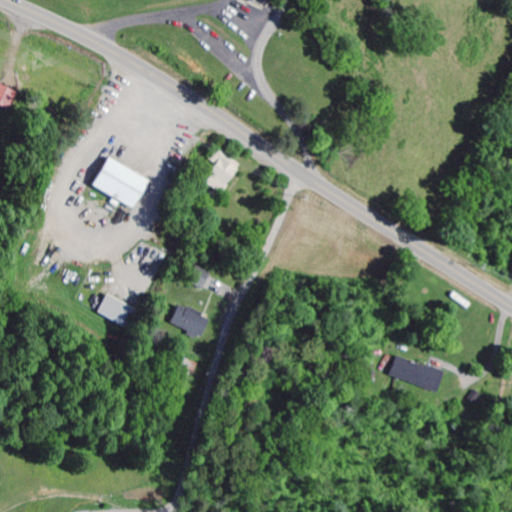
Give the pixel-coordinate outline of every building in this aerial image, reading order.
[(0,107),(10,112),(18,96),(0,87),(0,107)] [(240,171),(222,160),(208,182),(225,193),(240,171)] [(152,180),(109,161),(95,192),(139,210),(152,180)] [(127,333),(138,314),(107,296),(95,315),(127,333)] [(201,340),(210,322),(179,307),(170,326),(201,340)] [(427,395),(435,375),(397,360),(389,380),(427,395)]
